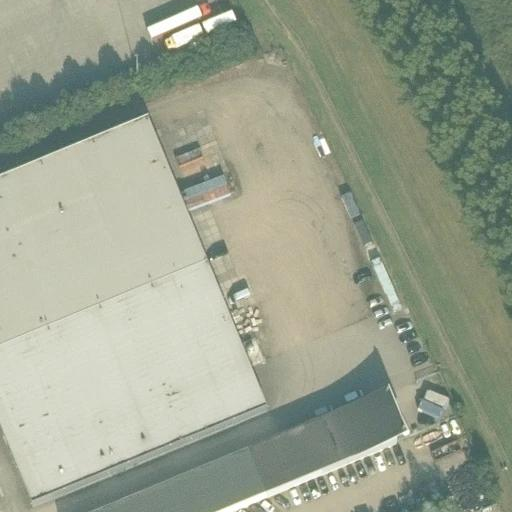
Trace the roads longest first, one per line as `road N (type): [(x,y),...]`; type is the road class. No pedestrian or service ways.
road 1 (track): [(261,0),(294,42),(511,485)]
road 2 (track): [(511,150),(438,0)]
